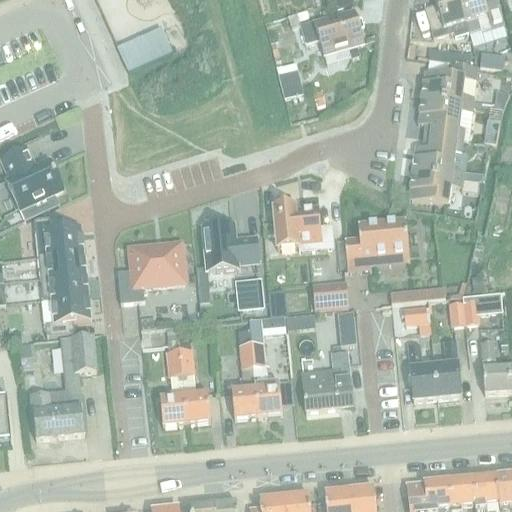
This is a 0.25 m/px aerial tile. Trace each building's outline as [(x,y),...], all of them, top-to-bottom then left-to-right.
[(464,25),(456,0),(432,0),(434,7),(423,11),(430,35),(464,25)] [(456,0),(464,25),(468,37),(482,32),(483,35),(503,29),(498,15),(493,0),(456,0)] [(323,59),(363,47),(356,24),(330,32),(327,20),(300,28),(306,47),(319,44),(323,59)] [(161,30),(117,50),(128,75),(172,55),(161,30)] [(481,53),(479,70),(494,72),(497,55),(481,53)] [(420,102),(471,108),(472,100),(460,98),(462,82),(474,83),(475,71),(447,67),(446,78),(424,75),(420,102)] [(439,132),(437,142),(460,145),(462,132),(456,132),(459,114),(470,115),(471,108),(420,102),(416,129),(439,132)] [(414,150),(411,177),(461,183),(462,175),(451,173),(454,155),(459,155),(460,145),(437,142),(436,153),(414,150)] [(27,151),(2,163),(10,181),(6,183),(20,213),(63,193),(49,163),(35,169),(27,151)] [(477,185),(461,183),(411,177),(407,203),(447,208),(449,189),(459,190),(459,195),(476,197),(477,185)] [(277,212),(273,213),(277,252),(298,250),(298,247),(319,245),(319,253),(334,251),(331,228),(318,229),(317,211),(294,214),(294,210),(290,211),(290,207),(277,208),(277,212)] [(38,260),(84,256),(81,231),(63,233),(62,219),(38,222),(34,224),(38,260)] [(368,261),(408,257),(405,223),(357,228),(359,241),(344,243),(347,276),(370,273),(368,261)] [(235,243),(234,228),(203,232),(207,275),(238,272),(238,268),(259,266),(256,241),(235,243)] [(143,301),(142,288),(184,283),(180,244),(128,249),(130,271),(116,272),(120,304),(143,301)] [(86,277),(84,256),(38,260),(40,282),(86,277)] [(43,303),(88,299),(86,277),(40,282),(43,303)] [(259,284),(237,286),(239,312),(261,310),(259,284)] [(313,289),(315,315),(347,312),(345,286),(313,289)] [(445,292),(418,294),(419,306),(446,304),(445,292)] [(391,308),(419,306),(418,294),(390,296),(391,308)] [(502,298),(464,301),(465,306),(467,328),(478,327),(477,318),(504,315),(502,298)] [(43,303),(43,304),(51,303),(54,326),(45,327),(46,339),(74,337),(73,325),(91,323),(88,299),(43,303)] [(465,329),(463,306),(449,307),(451,330),(465,329)] [(358,346),(354,312),(338,314),(342,348),(358,346)] [(419,337),(430,336),(427,312),(404,315),(406,329),(418,328),(419,337)] [(155,321),(141,322),(142,333),(156,332),(155,321)] [(267,391),(265,371),(260,323),(248,324),(251,348),(258,421),(281,419),(278,390),(267,391)] [(79,376),(96,374),(92,339),(61,342),(67,396),(31,399),(35,442),(84,438),(82,412),(79,376)] [(187,344),(178,345),(181,384),(185,384),(185,379),(193,379),(191,354),(189,354),(187,344)] [(433,368),(437,403),(461,400),(455,344),(443,346),(445,367),(433,368)] [(177,384),(181,384),(178,345),(168,346),(169,356),(166,357),(169,381),(176,381),(177,384)] [(511,397),(509,371),(495,373),(493,347),(481,348),(484,399),(511,397)] [(258,421),(251,348),(239,349),(241,374),(243,393),(231,395),(234,423),(258,421)] [(437,403),(433,368),(421,370),(419,348),(407,349),(413,405),(437,403)] [(301,377),(303,394),(305,416),(353,411),(346,355),(331,356),(332,373),(301,377)] [(183,400),(185,428),(209,426),(206,398),(183,400)] [(0,446),(10,446),(6,400),(0,400),(0,446)] [(185,428),(183,400),(159,402),(162,430),(185,428)] [(511,507),(511,477),(496,479),(499,505),(499,509),(511,507)] [(499,505),(496,479),(472,482),(475,508),(475,511),(486,511),(486,507),(499,505)] [(475,508),(472,482),(448,484),(451,511),(461,511),(461,509),(475,508)] [(424,487),(426,511),(437,511),(451,510),(451,511),(448,484),(424,487)] [(426,511),(424,487),(408,489),(409,511),(415,511),(426,511)] [(350,494),(351,511),(374,511),(373,491),(350,494)] [(351,511),(350,494),(325,496),(326,511),(351,511)] [(286,511),(309,511),(308,498),(285,500),(286,511)] [(286,511),(285,500),(260,503),(260,511),(286,511)]
